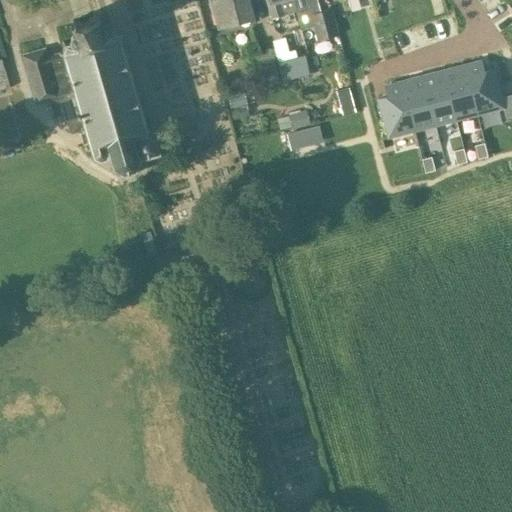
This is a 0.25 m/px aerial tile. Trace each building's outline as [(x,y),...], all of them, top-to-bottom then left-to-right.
[(217,28),(254,18),(248,0),(215,0),(216,0),(210,2),(217,28)] [(283,16),(297,12),(293,0),(269,0),(274,18),(283,16)] [(293,0),(297,13),(296,13),(301,31),(313,27),(317,41),(339,34),(332,9),(321,12),(317,0),(293,0)] [(435,13),(431,0),(390,0),(397,24),(435,13)] [(101,33),(96,16),(72,23),(76,39),(64,43),(61,52),(62,53),(47,58),(45,49),(22,56),(36,105),(53,100),(59,123),(67,121),(71,134),(84,130),(84,132),(80,134),(83,145),(88,144),(92,158),(99,161),(108,159),(111,169),(122,175),(135,172),(141,161),(140,159),(160,153),(156,139),(159,133),(157,128),(153,126),(147,128),(120,35),(113,29),(101,33)] [(272,51),(252,56),(260,86),(280,81),(272,51)] [(306,57),(279,64),(284,81),(311,74),(306,57)] [(0,59),(0,90),(10,88),(1,59),(0,59)] [(484,71),(481,62),(464,66),(477,115),(503,108),(501,98),(493,69),(484,71)] [(477,115),(464,66),(443,72),(456,120),(477,115)] [(435,126),(456,120),(443,72),(422,77),(435,126)] [(422,77),(401,83),(414,131),(435,126),(422,77)] [(414,131),(401,83),(385,87),(387,96),(378,99),(388,138),(414,131)] [(349,88),(336,91),(338,99),(351,96),(349,88)] [(227,97),(230,109),(247,104),(244,93),(227,97)] [(511,95),(501,98),(503,108),(505,113),(511,111),(511,95)] [(305,112),(289,116),(292,129),(308,126),(305,112)] [(307,146),(323,142),(319,126),(303,130),(307,146)] [(488,157),(484,143),(474,146),(478,159),(488,157)] [(457,165),(467,162),(463,149),(453,151),(457,165)] [(422,159),(425,173),(435,170),(431,157),(422,159)]
